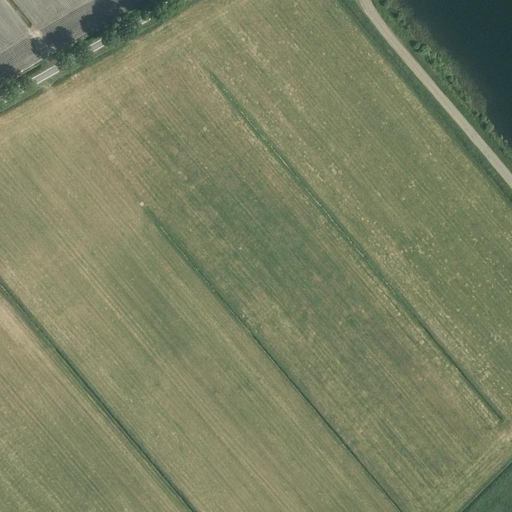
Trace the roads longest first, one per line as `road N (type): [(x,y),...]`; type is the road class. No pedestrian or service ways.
road 1 (track): [(363,0),(511,184)]
road 2 (unclassified): [(0,101),(177,0)]
